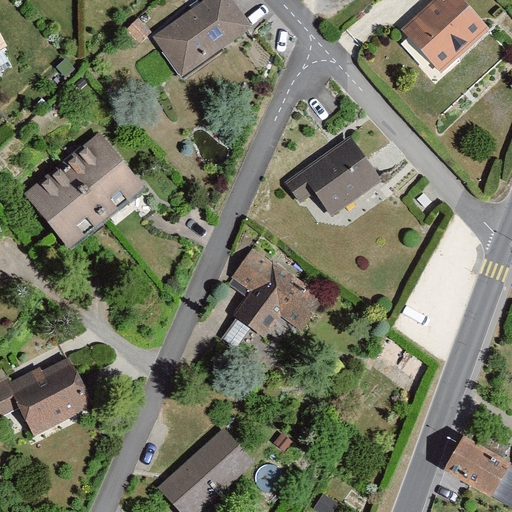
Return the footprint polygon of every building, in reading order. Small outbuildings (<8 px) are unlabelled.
[(214,0),(153,40),(181,82),(252,35),(228,0),(214,0)] [(443,0),(404,34),(440,76),(488,36),(457,0),(443,0)] [(98,138),(26,201),(73,254),(145,191),(98,138)] [(352,141),(282,185),(298,210),(314,198),(333,222),(381,188),(352,141)] [(266,299),(234,346),(266,368),(289,335),(304,345),(331,307),(278,271),(271,281),(254,269),(244,284),(266,299)] [(379,355),(417,380),(429,362),(391,337),(379,355)] [(20,409),(35,440),(94,412),(69,362),(39,376),(0,394),(0,410),(3,417),(20,409)] [(222,431),(156,488),(176,511),(201,511),(253,467),(222,431)] [(511,464),(465,437),(446,471),(493,497),(511,464)] [(511,464),(493,497),(511,507),(511,464)]
